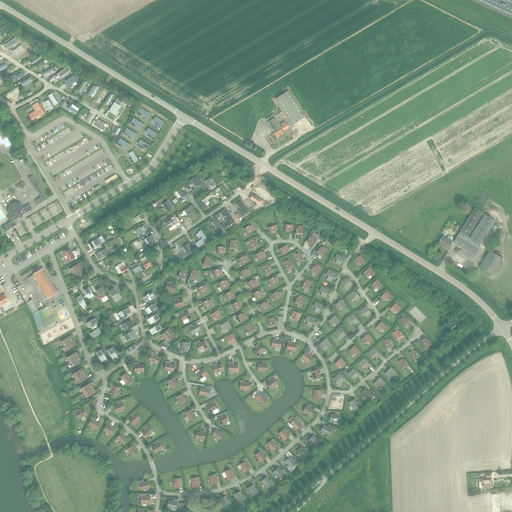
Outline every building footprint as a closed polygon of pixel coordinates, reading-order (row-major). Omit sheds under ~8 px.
[(10,42),(4,45),(6,49),(12,46),(17,42),(16,43),(14,39),(10,42)] [(20,41),(12,47),(14,50),(22,44),(20,41)] [(21,46),(12,51),(14,55),(23,49),(21,46)] [(30,51),(20,58),(22,61),(32,54),(30,51)] [(38,75),(50,68),(51,67),(50,66),(59,57),(53,53),(43,60),(35,66),(29,69),(38,75)] [(41,54),(31,61),(33,64),(43,57),(41,54)] [(70,66),(57,75),(60,80),(73,71),(70,66)] [(13,67),(4,73),(6,76),(15,70),(13,67)] [(15,74),(12,76),(13,78),(12,78),(14,81),(24,75),(22,72),(16,76),(15,74)] [(73,73),(65,79),(71,87),(79,81),(73,73)] [(22,83),(24,87),(33,81),(31,78),(22,83)] [(18,88),(6,96),(9,99),(20,92),(18,89),(18,88)] [(305,117),(288,91),(275,99),(292,125),(305,117)] [(93,92),(91,95),(101,101),(103,98),(93,92)] [(52,93),(48,95),(53,105),(57,103),(52,93)] [(106,99),(100,108),(103,110),(109,101),(106,99)] [(48,100),(44,102),(49,110),(52,108),(48,100)] [(115,101),(109,110),(115,115),(121,106),(115,101)] [(38,112),(31,117),(32,120),(44,113),(38,102),(33,105),(38,112)] [(78,112),(70,107),(68,109),(76,115),(78,112)] [(140,108),(136,114),(140,116),(142,114),(147,117),(149,114),(140,108)] [(285,121),(280,125),(273,114),(266,119),(277,138),(284,134),(282,131),(289,127),(287,123),(286,124),(285,121)] [(155,117),(153,120),(158,123),(156,126),(160,128),(164,123),(155,117)] [(134,118),(130,124),(134,127),(135,124),(140,127),(142,124),(134,118)] [(95,121),(93,125),(104,131),(106,127),(104,126),(105,124),(98,119),(96,122),(95,121)] [(117,126),(112,134),(116,136),(120,129),(117,126)] [(127,128),(123,134),(127,137),(128,134),(133,138),(136,134),(127,128)] [(148,128),(146,132),(151,135),(149,137),(153,140),(157,134),(148,128)] [(120,138),(116,145),(120,147),(122,145),(127,148),(129,144),(120,138)] [(140,140),(138,143),(143,147),(141,149),(145,152),(149,146),(140,140)] [(132,151),(129,153),(132,158),(129,160),(132,164),(138,160),(132,151)] [(21,161),(22,165),(18,166),(19,171),(27,169),(25,160),(21,161)] [(39,185),(32,175),(28,177),(34,188),(35,187),(41,196),(36,200),(38,203),(45,199),(37,186),(39,185)] [(195,176),(183,185),(185,188),(193,183),(195,187),(198,185),(200,187),(202,185),(195,176)] [(209,178),(204,181),(209,189),(210,187),(212,189),(216,186),(215,184),(213,182),(212,182),(209,178)] [(182,198),(185,196),(179,188),(176,190),(182,198)] [(252,192),(249,196),(258,202),(261,197),(252,192)] [(206,208),(207,207),(204,201),(212,196),(210,193),(199,201),(204,209),(205,208),(206,208)] [(247,197),(242,200),(249,209),(254,206),(247,197)] [(167,200),(163,204),(168,211),(173,208),(167,200)] [(22,215),(32,209),(29,204),(23,208),(21,204),(15,203),(10,206),(8,212),(10,215),(7,217),(10,222),(1,227),(5,232),(17,225),(14,220),(20,216),(20,217),(22,216),(23,215),(22,215)] [(191,205),(184,210),(188,215),(195,210),(191,205)] [(474,255),(495,220),(485,214),(470,238),(468,236),(483,212),(475,207),(453,243),(474,255)] [(226,221),(221,225),(224,229),(235,221),(228,211),(225,213),(229,219),(226,221)] [(143,213),(134,218),(137,223),(146,218),(143,213)] [(172,219),(165,223),(169,228),(170,231),(176,227),(175,224),(175,223),(177,222),(174,217),(171,218),(172,219)] [(215,220),(212,222),(216,227),(212,230),(214,233),(221,229),(215,220)] [(268,227),(270,234),(275,232),(275,231),(276,231),(278,230),(276,224),(268,227)] [(138,235),(140,238),(145,235),(144,234),(146,233),(145,231),(146,230),(143,225),(135,230),(138,235)] [(248,226),(244,229),(247,235),(255,230),(252,225),(250,226),(249,227),(248,226)] [(202,230),(199,232),(203,238),(195,243),(198,247),(208,240),(202,230)] [(145,235),(140,238),(142,241),(143,240),(146,245),(154,240),(151,235),(149,236),(147,232),(146,233),(144,234),(145,235)] [(313,245),(317,237),(318,236),(313,233),(311,236),(311,237),(310,237),(307,242),(313,245)] [(447,249),(452,242),(449,240),(450,237),(448,236),(447,238),(442,236),(438,243),(444,246),(444,247),(447,249)] [(102,242),(99,237),(89,243),(92,248),(102,242)] [(248,241),(253,249),(259,246),(256,241),(255,242),(254,241),(255,241),(253,239),(248,241)] [(188,243),(183,246),(188,254),(193,251),(188,243)] [(279,249),(282,255),(287,253),(286,252),(287,251),(289,250),(287,245),(279,249)] [(320,248),(316,252),(322,257),(328,250),(323,246),(322,248),(321,249),(320,248)] [(73,251),(74,252),(73,253),(70,249),(62,254),(67,262),(75,257),(76,259),(82,255),(77,248),(73,251)] [(105,248),(97,253),(95,254),(98,259),(100,258),(109,253),(105,248)] [(492,275),(503,258),(490,250),(479,267),(492,275)] [(260,252),(255,254),(258,261),(266,256),(264,251),(262,252),(261,253),(260,252)] [(299,253),(293,255),(297,263),(304,260),(301,255),(300,256),(299,255),(300,255),(299,253)] [(335,258),(337,259),(335,263),(340,265),(342,261),(342,262),(344,257),(336,254),(335,258)] [(243,256),(238,259),(242,265),(249,260),(246,255),(244,256),(244,257),(243,256)] [(357,258),(354,260),(357,265),(360,262),(362,264),(365,262),(360,255),(357,257),(357,258)] [(147,258),(146,256),(140,260),(142,262),(146,269),(152,266),(147,258)] [(206,256),(203,265),(209,267),(212,262),(210,262),(211,261),(212,259),(206,256)] [(294,267),(291,262),(290,262),(289,262),(289,261),(288,259),(283,262),(287,270),(294,267)] [(137,262),(131,266),(135,273),(141,270),(137,262)] [(73,273),(82,267),(81,265),(79,263),(70,269),(73,273)] [(267,264),(262,267),(266,275),(273,272),(270,266),(269,267),(268,266),(267,264)] [(314,266),(310,270),(316,275),(322,268),(317,264),(316,266),(315,267),(314,266)] [(125,265),(119,268),(124,275),(129,272),(125,265)] [(84,270),(82,267),(73,273),(76,278),(85,272),(84,270)] [(367,270),(363,273),(367,277),(370,274),(372,276),(375,273),(369,267),(366,269),(367,270)] [(57,292),(49,279),(43,268),(33,274),(33,275),(28,278),(42,301),(47,298),(57,292)] [(181,272),(180,272),(178,277),(185,279),(187,270),(181,269),(181,271),(181,272)] [(218,269),(213,270),(214,277),(223,275),(222,269),(219,270),(218,270),(218,269)] [(245,269),(240,272),(243,278),(251,274),(249,269),(247,270),(246,270),(245,269)] [(191,273),(190,279),(197,280),(199,271),(193,270),(192,272),(193,272),(192,273),(191,273)] [(326,274),(328,275),(327,279),(331,281),(333,277),(334,278),(335,274),(328,270),(326,274)] [(273,277),(268,280),(271,286),(279,282),(277,277),(275,278),(274,278),(273,277)] [(344,286),(346,284),(349,288),(353,284),(350,281),(350,280),(347,277),(341,283),(344,286)] [(253,281),(252,280),(247,282),(250,289),(258,284),(256,279),(253,280),(254,280),(253,281)] [(371,285),(374,289),(378,287),(379,289),(382,286),(377,279),(374,282),(374,283),(371,285)] [(224,282),(223,280),(218,283),(221,289),(229,285),(227,280),(225,281),(224,282)] [(304,282),(302,288),(308,290),(312,282),(306,280),(305,282),(306,282),(305,283),(304,282)] [(170,291),(170,292),(173,293),(176,286),(170,284),(171,282),(167,281),(167,283),(165,289),(170,291)] [(202,286),(197,288),(200,295),(208,290),(206,285),(204,286),(203,287),(202,286)] [(89,287),(84,290),(89,299),(94,295),(89,287)] [(96,290),(101,299),(106,296),(101,287),(96,290)] [(114,287),(109,290),(114,300),(120,297),(114,287)] [(325,298),(327,294),(329,290),(321,287),(319,291),(322,292),(320,296),(325,298)] [(258,291),(253,293),(256,300),(264,295),(261,290),(259,291),(259,292),(258,291)] [(147,302),(152,299),(154,302),(157,300),(155,297),(152,291),(144,297),(147,302)] [(229,292),(224,294),(228,300),(236,296),(233,291),(231,292),(230,293),(229,292)] [(280,291),(278,292),(277,293),(276,291),(271,294),(275,300),(283,296),(280,291)] [(357,294),(354,291),(348,296),(351,300),(353,298),(356,301),(360,297),(357,294)] [(384,301),(387,298),(389,300),(392,297),(387,291),(383,294),(384,294),(380,297),(384,301)] [(4,294),(0,296),(0,306),(0,307),(2,306),(1,304),(2,303),(3,304),(8,301),(4,294)] [(87,304),(81,295),(76,298),(82,307),(87,304)] [(298,298),(297,298),(295,303),(301,306),(305,298),(299,295),(298,297),(299,297),(298,298)] [(174,301),(175,307),(181,306),(184,306),(182,298),(177,300),(176,298),(173,299),(174,301)] [(32,299),(26,302),(32,313),(38,310),(32,299)] [(207,300),(202,302),(205,309),(213,305),(210,299),(208,300),(208,301),(207,301),(207,300)] [(338,302),(335,305),(338,309),(341,306),(343,308),(346,306),(341,299),(338,302)] [(240,301),(238,302),(238,303),(237,303),(237,302),(231,304),(235,311),(243,307),(240,301)] [(265,303),(264,302),(259,305),(262,311),(270,307),(267,302),(265,303),(266,303),(265,303)] [(316,307),(314,311),(319,313),(321,309),(323,305),(315,302),(313,306),(316,307)] [(155,303),(146,308),(145,309),(148,314),(158,308),(155,303)] [(393,306),(389,309),(393,313),(396,310),(398,312),(401,309),(396,303),(392,305),(393,306)] [(362,315),(364,313),(366,317),(371,314),(368,310),(369,310),(366,306),(359,311),(362,315)] [(413,306),(408,311),(416,318),(417,317),(419,319),(423,315),(413,306)] [(131,312),(128,307),(117,313),(120,319),(131,312)] [(210,315),(213,319),(216,317),(218,320),(221,318),(218,310),(214,312),(214,313),(210,315)] [(182,311),(176,314),(177,316),(180,315),(182,321),(187,318),(188,319),(191,318),(188,311),(183,313),(182,311)] [(295,317),(294,320),(298,321),(301,314),(297,312),(293,311),(291,316),(295,317)] [(157,313),(148,319),(147,319),(150,324),(160,319),(157,313)] [(241,314),(236,316),(239,323),(247,318),(245,313),(243,314),(242,315),(241,314)] [(354,314),(347,319),(349,322),(351,321),(354,325),(358,321),(356,318),(354,314)] [(331,325),(335,323),(336,325),(340,322),(335,315),(331,318),(332,318),(328,321),(331,325)] [(305,320),(307,321),(306,325),(311,327),(312,323),(313,323),(315,319),(307,316),(305,320)] [(405,316),(400,319),(405,327),(411,323),(407,318),(406,318),(405,316)] [(268,319),(271,327),(277,325),(275,319),(274,320),(274,319),(273,317),(268,319)] [(98,323),(95,318),(86,323),(89,328),(98,323)] [(133,325),(130,320),(121,324),(124,330),(133,325)] [(231,328),(228,321),(224,323),(220,325),(223,330),(226,328),(228,330),(231,328)] [(381,321),(378,324),(379,325),(375,328),(379,332),(382,329),(384,331),(387,328),(381,321)] [(250,323),(245,326),(249,334),(255,330),(253,325),(251,326),(251,325),(250,323)] [(159,324),(150,329),(149,330),(152,335),(162,329),(159,324)] [(189,328),(192,334),(197,331),(197,332),(201,330),(197,324),(192,327),(191,325),(188,327),(189,328)] [(165,339),(173,331),(171,329),(169,327),(161,335),(165,339)] [(101,333),(98,328),(90,333),(93,338),(101,333)] [(334,333),(337,336),(339,335),(342,338),(346,335),(343,331),(344,331),(341,328),(334,333)] [(397,329),(393,333),(398,340),(403,336),(400,332),(399,332),(397,329)] [(135,336),(132,330),(124,335),(127,341),(130,339),(131,341),(135,338),(134,336),(135,336)] [(175,333),(173,331),(165,339),(169,343),(177,335),(175,333)] [(228,342),(230,340),(232,344),(237,342),(235,338),(233,334),(226,338),(228,342)] [(364,344),(368,341),(369,343),(373,341),(368,334),(364,336),(365,337),(361,339),(364,344)] [(64,346),(73,340),(72,338),(70,336),(61,341),(64,346)] [(425,337),(420,341),(425,348),(431,344),(428,339),(427,340),(425,337)] [(271,347),(275,347),(275,346),(281,347),(282,341),(282,339),(278,338),(278,340),(273,339),(271,347)] [(322,341),(323,341),(319,344),(323,348),(326,346),(328,348),(331,345),(326,338),(322,341)] [(388,338),(383,341),(387,349),(393,346),(391,341),(390,341),(388,338)] [(75,343),(73,340),(64,346),(67,351),(76,345),(75,343)] [(198,341),(195,343),(196,345),(199,350),(204,348),(204,349),(208,347),(204,340),(199,343),(198,341)] [(181,348),(180,348),(180,351),(188,351),(188,346),(190,346),(190,342),(188,342),(186,342),(186,341),(183,341),(183,342),(181,342),(181,348)] [(288,341),(288,343),(286,349),(292,350),(292,351),(295,352),(297,344),(291,343),(291,341),(288,341)] [(257,348),(253,352),(258,357),(261,354),(260,354),(264,350),(259,345),(258,344),(256,346),(257,348)] [(348,351),(351,356),(355,353),(356,355),(360,352),(354,346),(351,348),(351,349),(348,351)] [(118,357),(112,347),(107,350),(113,360),(118,357)] [(377,351),(375,348),(368,353),(371,357),(373,355),(376,358),(380,355),(377,351)] [(107,359),(101,349),(96,352),(102,362),(107,359)] [(416,352),(414,349),(409,353),(414,360),(420,356),(417,351),(416,352)] [(305,360),(305,361),(308,363),(312,358),(308,354),(309,352),(306,350),(305,352),(301,357),(305,360)] [(69,362),(79,356),(78,354),(77,354),(76,352),(67,357),(69,362)] [(154,362),(153,363),(157,364),(160,358),(155,355),(156,353),(152,352),(152,354),(149,360),(154,362)] [(81,359),(79,356),(69,362),(72,367),(82,361),(80,359),(81,359)] [(338,361),(334,363),(338,368),(341,365),(342,367),(346,364),(341,358),(337,360),(338,361)] [(367,361),(364,358),(358,364),(361,367),(363,365),(365,368),(370,365),(367,362),(367,361)] [(398,361),(403,369),(409,365),(406,360),(405,361),(403,358),(398,361)] [(165,363),(164,370),(170,370),(170,371),(173,372),(174,364),(169,364),(169,362),(166,361),(165,363)] [(229,362),(229,364),(229,371),(234,371),(234,372),(238,372),(238,364),(232,364),(232,362),(229,362)] [(264,364),(258,364),(258,371),(261,371),(261,370),(267,370),(267,364),(267,362),(264,362),(264,364)] [(144,364),(138,365),(138,363),(134,363),(135,365),(134,365),(135,371),(140,371),(141,372),(144,372),(144,364)] [(213,366),(213,367),(215,373),(220,371),(220,372),(224,371),(221,364),(216,365),(215,364),(212,365),(213,366)] [(388,370),(385,373),(388,377),(392,375),(393,376),(397,373),(391,367),(388,370)] [(75,379),(85,373),(84,371),(83,371),(82,368),(72,374),(75,379)] [(195,372),(196,374),(200,379),(204,376),(205,377),(208,375),(204,368),(199,372),(198,370),(195,372)] [(313,377),(312,377),(313,380),(320,377),(318,372),(320,371),(319,368),(317,369),(311,372),(313,377)] [(357,371),(354,368),(348,374),(350,377),(352,375),(355,379),(359,375),(356,372),(357,371)] [(86,375),(85,373),(75,379),(78,383),(87,378),(86,376),(86,375)] [(122,380),(123,379),(126,384),(132,380),(133,379),(131,376),(129,377),(126,373),(120,377),(122,380)] [(336,382),(338,381),(341,384),(345,380),(342,377),(339,373),(333,379),(336,382)] [(269,379),(271,380),(266,383),(271,389),(273,387),(277,383),(273,378),(272,376),(269,379)] [(173,377),(167,381),(169,384),(170,384),(173,389),(178,385),(180,384),(178,381),(176,382),(173,377)] [(377,381),(374,384),(377,388),(380,385),(382,387),(385,384),(380,377),(377,380),(377,381)] [(246,390),(249,390),(249,382),(244,382),(243,381),(240,381),(240,383),(240,389),(246,389),(246,390)] [(83,393),(93,387),(92,385),(91,385),(90,383),(81,388),(83,393)] [(117,397),(119,393),(118,393),(119,388),(113,386),(111,385),(110,388),(112,389),(110,394),(117,397)] [(206,388),(200,387),(199,395),(202,395),(202,394),(208,396),(209,389),(209,387),(206,386),(206,388)] [(95,390),(93,387),(83,393),(86,398),(96,392),(94,390),(95,390)] [(363,396),(364,395),(368,399),(373,395),(374,393),(372,391),(370,392),(366,388),(361,393),(363,396)] [(314,395),(313,395),(313,398),(320,399),(321,393),(323,394),(323,390),(321,390),(314,389),(314,395)] [(178,400),(181,405),(187,401),(189,400),(187,397),(185,398),(182,393),(176,397),(178,400)] [(258,400),(258,399),(262,404),(267,400),(269,399),(266,396),(265,397),(261,393),(255,397),(258,400)] [(358,403),(354,399),(348,403),(350,406),(351,405),(354,410),(360,406),(361,405),(359,402),(358,403)] [(212,404),(207,406),(210,413),(213,411),(213,410),(218,408),(215,402),(214,400),(211,402),(212,404)] [(119,404),(114,406),(117,413),(120,412),(120,411),(125,408),(122,402),(121,401),(118,402),(119,404)] [(303,411),(308,414),(307,415),(310,416),(314,410),(309,407),(310,405),(307,404),(306,405),(303,411)] [(76,413),(79,418),(84,416),(84,417),(87,415),(84,408),(79,411),(78,409),(75,411),(76,413)] [(185,413),(187,416),(190,420),(196,417),(198,416),(196,413),(194,414),(191,409),(185,413)] [(129,420),(134,425),(137,423),(136,422),(140,418),(136,414),(135,414),(134,412),(132,415),(133,416),(129,420)] [(339,413),(336,412),(336,414),(330,414),(330,422),(334,422),(334,421),(339,421),(339,414),(339,413)] [(220,425),(224,424),(223,423),(228,421),(226,415),(225,413),(222,414),(223,416),(217,418),(220,425)] [(91,419),(88,425),(93,427),(93,428),(96,430),(99,423),(94,420),(95,419),(92,417),(91,419)] [(294,427),(293,427),(296,430),(301,425),(297,421),(299,419),(296,417),(295,418),(290,423),(294,427)] [(103,430),(109,433),(108,433),(111,435),(115,428),(110,426),(111,424),(108,422),(107,424),(103,430)] [(147,438),(150,436),(149,435),(153,431),(148,426),(147,425),(144,428),(146,429),(142,433),(147,438)] [(323,433),(324,432),(329,435),(332,429),(333,427),(330,425),(329,427),(324,425),(320,431),(323,433)] [(285,428),(283,429),(278,433),(282,438),(281,438),(284,441),(289,436),(286,432),(287,430),(285,428)] [(212,436),(215,438),(215,437),(220,440),(223,434),(224,432),(222,431),(220,432),(216,429),(212,436)] [(195,439),(199,439),(199,438),(204,439),(205,433),(205,431),(202,430),(202,432),(196,432),(195,439)] [(121,442),(120,442),(123,445),(128,439),(123,435),(124,434),(122,431),(120,433),(116,438),(121,442)] [(311,443),(311,442),(315,446),(320,441),(321,440),(319,438),(317,439),(314,435),(308,440),(311,443)] [(273,439),(272,440),(267,444),(271,449),(270,449),(272,452),(278,447),(274,443),(276,441),(273,439)] [(157,444),(152,447),(156,453),(159,452),(158,451),(163,448),(160,442),(159,441),(156,442),(157,444)] [(131,453),(130,454),(133,457),(138,452),(135,447),(136,446),(134,443),(132,445),(127,449),(131,453)] [(296,451),(299,453),(303,457),(308,452),(309,451),(307,448),(306,450),(302,446),(296,451)] [(259,459),(258,460),(260,462),(266,457),(262,453),(264,452),(261,449),(260,451),(255,455),(259,459)] [(285,462),(287,464),(288,463),(292,468),(296,463),(298,462),(295,459),(294,461),(290,456),(285,462)] [(243,462),(240,464),(243,469),(242,470),(244,473),(250,469),(248,465),(247,464),(249,463),(246,458),(241,460),(243,462)] [(229,469),(224,471),(227,476),(226,477),(227,480),(234,477),(232,472),(234,471),(232,468),(230,464),(228,465),(229,469)] [(273,472),(275,475),(276,474),(280,478),(284,474),(286,472),(283,470),(282,471),(278,467),(273,472)] [(210,482),(211,485),(218,483),(216,477),(218,477),(217,473),(215,474),(209,476),(211,481),(210,482)] [(486,479),(478,479),(478,482),(479,482),(479,488),(482,488),(492,487),(492,486),(493,486),(493,484),(491,483),(491,475),(491,473),(485,474),(485,475),(486,479)] [(192,484),(191,484),(192,488),(199,486),(198,481),(200,480),(200,477),(198,477),(191,478),(192,484)] [(263,484),(263,483),(267,488),(272,484),(274,483),(271,480),(270,481),(266,477),(261,481),(263,484)] [(174,484),(173,485),(174,488),(181,487),(180,482),(182,481),(182,478),(180,478),(173,479),(174,484)] [(139,482),(139,484),(142,490),(147,488),(147,489),(150,488),(148,481),(143,482),(142,481),(139,482)] [(249,491),(252,496),(258,492),(259,491),(258,488),(256,489),(253,485),(247,488),(248,491),(249,491)] [(234,498),(235,497),(238,502),(244,500),(245,499),(244,496),(242,496),(240,491),(233,494),(234,498)] [(141,503),(146,503),(146,504),(150,504),(150,496),(145,496),(145,494),(141,494),(141,496),(141,503)] [(220,502),(221,502),(224,507),(230,504),(231,503),(230,500),(228,501),(226,496),(219,499),(220,502)] [(174,501),(168,500),(167,508),(171,508),(171,507),(176,508),(177,502),(178,500),(174,499),(174,501)]
